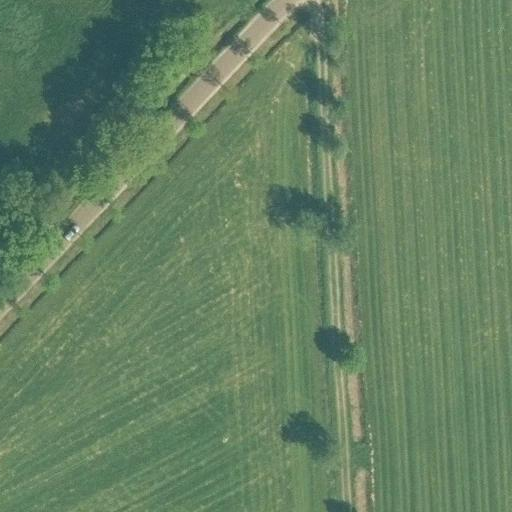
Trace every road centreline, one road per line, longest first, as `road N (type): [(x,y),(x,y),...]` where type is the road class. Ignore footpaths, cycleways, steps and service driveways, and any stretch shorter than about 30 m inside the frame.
road 1 (track): [(315,0),(345,511)]
road 2 (tertiary): [(0,303),(287,0)]
